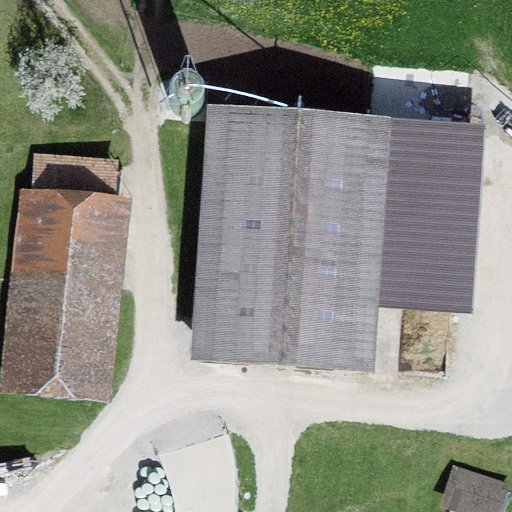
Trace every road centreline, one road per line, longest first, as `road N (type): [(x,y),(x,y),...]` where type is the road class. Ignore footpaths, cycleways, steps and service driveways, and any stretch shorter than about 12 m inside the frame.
road 1 (track): [(39,0),(68,29),(144,153),(150,376),(107,439),(39,511)]
road 2 (track): [(270,511),(270,439),(261,413),(150,376)]
road 3 (track): [(143,0),(136,18),(144,153)]
